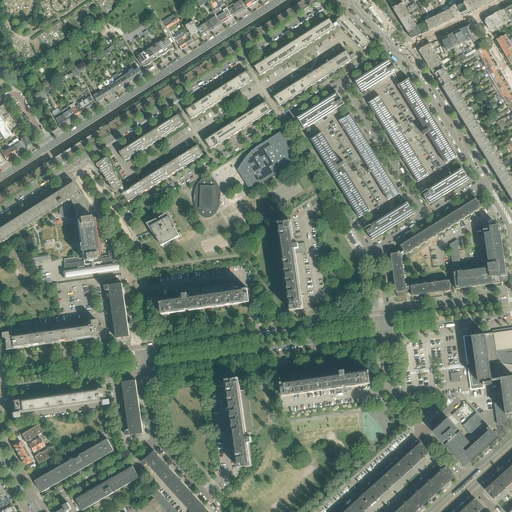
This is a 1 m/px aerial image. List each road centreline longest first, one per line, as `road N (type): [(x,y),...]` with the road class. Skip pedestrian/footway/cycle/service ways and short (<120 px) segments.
road 1 (secondary): [(80,159),(328,0)]
road 2 (secondary): [(276,0),(49,146)]
road 3 (tertiary): [(151,364),(379,332)]
road 4 (tertiary): [(377,318),(150,351)]
road 5 (residential): [(120,220),(283,115)]
road 6 (residential): [(79,175),(126,260),(142,352)]
road 7 (residential): [(426,216),(340,79)]
road 8 (residential): [(369,248),(283,115)]
road 9 (residential): [(486,181),(404,50)]
road 10 (tertiary): [(0,384),(143,366)]
road 11 (tertiary): [(142,352),(0,370)]
road 12 (residential): [(38,508),(156,440)]
road 13 (residential): [(150,351),(136,257),(120,220)]
road 14 (tertiary): [(511,299),(387,317)]
road 15 (tertiary): [(389,330),(511,313)]
